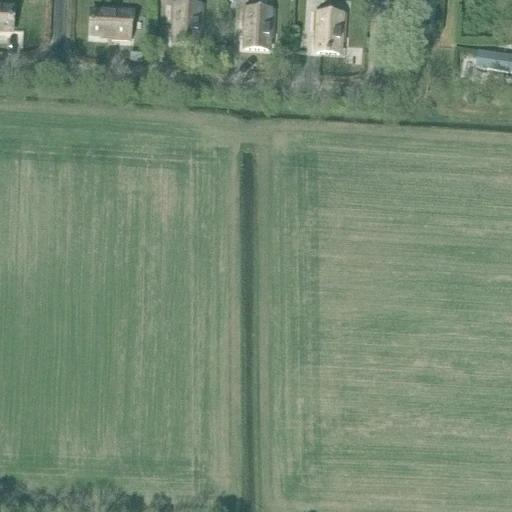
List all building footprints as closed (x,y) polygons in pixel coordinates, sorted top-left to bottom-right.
[(171,7),(171,25),(175,25),(174,47),(197,48),(197,35),(201,35),(202,8),(171,7)] [(0,33),(11,34),(12,11),(0,10),(0,33)] [(91,15),(89,37),(111,39),(111,43),(129,44),(131,13),(104,11),(104,15),(91,15)] [(243,12),(242,30),(246,30),(245,52),(268,53),(268,40),(272,41),(274,14),(243,12)] [(314,16),(313,34),(317,34),(316,56),(339,57),(339,44),(343,45),(345,18),(314,16)]
